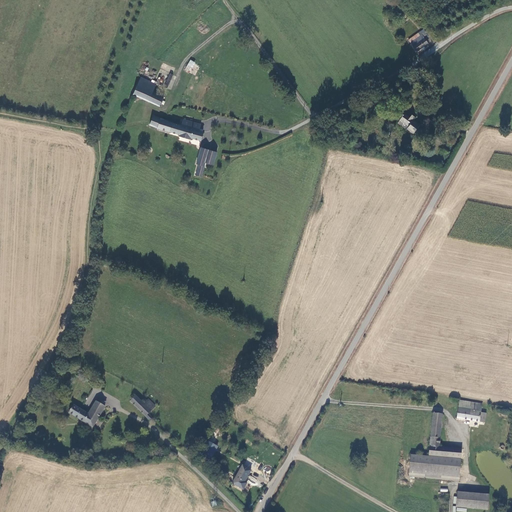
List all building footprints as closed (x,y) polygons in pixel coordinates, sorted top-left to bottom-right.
[(415,49),(426,41),(420,32),(409,40),(415,49)] [(184,70),(189,73),(195,62),(190,60),(184,70)] [(169,73),(165,88),(172,90),(176,76),(169,73)] [(153,92),(157,85),(146,80),(141,77),(133,95),(159,107),(164,97),(153,92)] [(426,115),(428,103),(420,102),(419,113),(426,115)] [(408,127),(406,130),(412,134),(419,124),(414,121),(416,118),(411,114),(409,117),(404,114),(399,120),(408,127)] [(181,125),(153,116),(150,126),(179,135),(178,136),(190,140),(191,138),(200,141),(203,132),(199,131),(200,124),(183,120),(181,125)] [(408,127),(399,120),(397,124),(405,130),(406,130),(408,127)] [(200,165),(197,176),(200,177),(204,167),(205,163),(212,165),(213,165),(217,153),(208,150),(201,148),(197,164),(200,165)] [(131,402),(151,422),(153,419),(149,414),(156,407),(148,400),(144,404),(136,397),(131,402)] [(482,413),(483,404),(459,400),(457,418),(484,424),(486,414),(482,413)] [(73,405),(69,412),(68,413),(93,428),(105,408),(102,405),(99,403),(96,401),(88,414),(73,405)] [(432,414),(429,446),(428,454),(428,456),(460,459),(461,449),(440,446),(441,440),(442,430),(443,415),(432,414)] [(210,459),(217,447),(208,442),(201,454),(210,459)] [(460,460),(411,455),(410,469),(458,475),(460,460)] [(242,466),(231,484),(242,491),(247,484),(245,483),(252,472),(242,466)] [(488,494),(458,492),(457,507),(480,509),(487,509),(488,494)]
